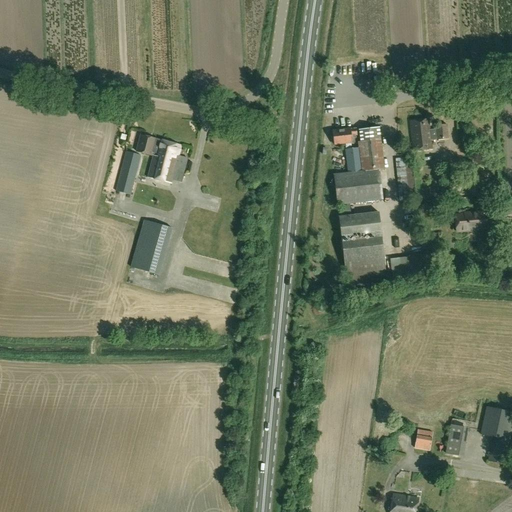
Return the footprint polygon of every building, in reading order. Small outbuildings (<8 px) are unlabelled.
[(438,140),(449,139),(447,125),(436,126),(436,130),(430,130),(429,119),(410,121),(413,151),(432,149),(431,140),(437,139),(438,140)] [(351,150),(351,147),(346,147),(349,174),(334,176),(337,206),(340,205),(342,217),(339,218),(347,284),(387,279),(379,213),(351,216),(349,204),(383,201),(380,170),(384,170),(380,128),(360,130),(361,142),(359,143),(360,149),(351,150)] [(346,147),(351,147),(351,144),(355,143),(354,136),(357,136),(356,129),(333,132),(335,146),(341,145),(341,148),(346,147)] [(154,154),(157,140),(141,136),(136,152),(151,156),(152,153),(154,154)] [(154,154),(148,178),(171,184),(172,180),(181,183),(187,162),(183,161),(184,158),(178,157),(181,146),(157,140),(154,154)] [(141,155),(126,152),(116,192),(131,195),(141,155)] [(422,197),(419,167),(407,169),(410,198),(422,197)] [(461,181),(448,183),(449,195),(463,193),(461,181)] [(398,215),(399,208),(383,203),(381,210),(398,215)] [(485,229),(485,222),(490,221),(489,211),(464,214),(455,215),(457,232),(485,229)] [(173,228),(145,221),(132,268),(159,276),(173,228)] [(434,251),(444,250),(442,233),(425,234),(427,252),(427,257),(434,256),(434,251)] [(390,259),(392,274),(388,274),(389,285),(402,283),(402,281),(421,279),(419,255),(409,256),(409,258),(390,259)] [(511,428),(511,412),(487,407),(481,435),(494,438),(488,461),(504,464),(511,428)] [(465,428),(452,425),(446,454),(460,456),(465,428)] [(434,432),(419,430),(415,448),(430,451),(434,432)] [(417,511),(419,499),(393,495),(390,511),(417,511)]
